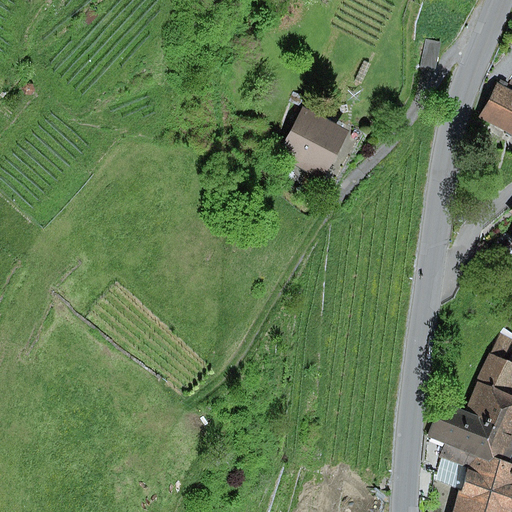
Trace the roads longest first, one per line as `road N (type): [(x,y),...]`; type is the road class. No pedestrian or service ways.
road 1 (track): [(481,50),(468,45),(441,70),(403,130),(305,243),(215,390),(185,413)]
road 2 (tertiary): [(499,0),(449,149),(431,274)]
road 3 (tertiary): [(431,274),(407,511)]
road 4 (residential): [(431,274),(452,266),(477,221),(511,192)]
